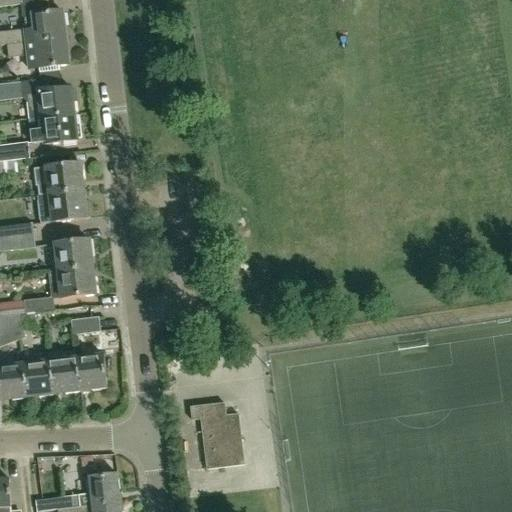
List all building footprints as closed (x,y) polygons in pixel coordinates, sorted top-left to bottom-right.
[(0,0),(0,8),(23,6),(22,0),(0,0)] [(0,34),(0,46),(7,46),(37,42),(66,39),(63,12),(34,15),(34,18),(29,18),(30,29),(9,32),(9,34),(0,34)] [(66,39),(37,42),(7,46),(9,59),(28,57),(29,70),(69,65),(66,39)] [(22,83),(0,85),(0,102),(24,100),(22,83)] [(77,91),(72,91),(72,89),(28,95),(31,121),(42,119),(75,115),(75,113),(79,112),(77,91)] [(75,115),(42,119),(31,121),(32,129),(34,144),(45,142),(45,145),(79,141),(78,139),(83,139),(80,117),(76,117),(75,115)] [(0,164),(30,160),(28,145),(0,147),(0,164)] [(35,171),(37,188),(39,187),(40,198),(50,197),(83,193),(80,166),(35,171)] [(87,221),(83,193),(50,197),(53,225),(87,221)] [(0,241),(34,237),(32,225),(0,228),(0,241)] [(34,237),(0,241),(0,254),(36,250),(34,237)] [(55,246),(58,273),(92,269),(89,242),(55,246)] [(92,269),(58,273),(48,274),(48,275),(49,285),(60,284),(61,301),(95,297),(92,269)] [(0,318),(26,315),(55,312),(54,301),(54,299),(51,300),(0,305),(0,318)] [(26,315),(0,318),(0,333),(22,329),(20,317),(26,317),(26,315)] [(71,322),(72,337),(101,334),(99,319),(71,322)] [(22,329),(0,333),(0,348),(5,348),(24,339),(22,329)] [(75,359),(80,394),(107,391),(103,356),(75,359)] [(80,394),(75,359),(49,363),(53,398),(80,394)] [(53,398),(49,363),(22,366),(26,401),(53,398)] [(0,404),(26,401),(22,366),(0,368),(0,404)] [(225,406),(190,409),(192,422),(201,422),(207,471),(245,467),(239,416),(226,418),(225,406)] [(92,508),(121,504),(118,477),(89,480),(92,508)] [(0,511),(10,511),(10,481),(0,481),(0,511)]
